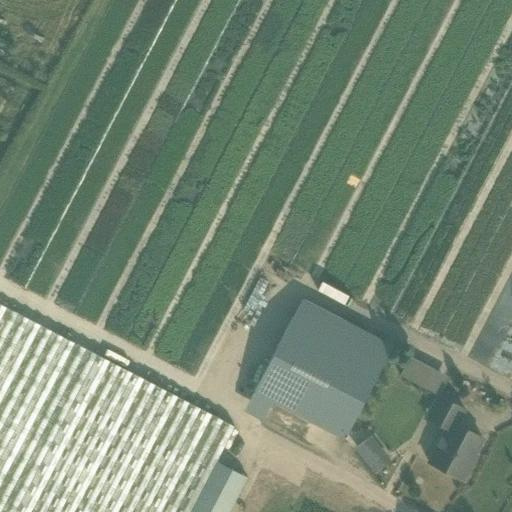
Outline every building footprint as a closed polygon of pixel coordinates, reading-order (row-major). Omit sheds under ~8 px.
[(270,405),(343,442),(391,348),(301,301),(252,395),(270,405)] [(0,511),(190,511),(235,428),(0,304),(0,511)] [(409,354),(398,375),(439,395),(449,375),(409,354)] [(427,418),(446,428),(437,446),(441,448),(433,465),(464,481),(473,463),(469,462),(482,438),(456,424),(464,410),(439,396),(427,418)] [(365,461),(380,449),(371,436),(355,448),(365,461)]
